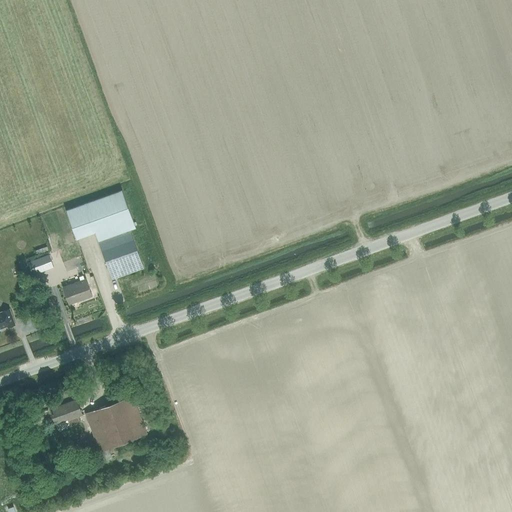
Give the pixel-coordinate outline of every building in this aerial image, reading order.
[(122,188),(65,208),(73,230),(76,239),(95,232),(98,242),(99,241),(109,271),(112,279),(144,268),(141,260),(131,230),(136,228),(122,188)] [(28,263),(33,275),(53,267),(49,256),(28,263)] [(85,280),(83,275),(79,276),(81,281),(63,287),(69,304),(92,296),(86,279),(85,280)] [(0,329),(15,324),(9,309),(0,312),(0,329)] [(133,396),(85,413),(89,424),(99,451),(108,447),(146,433),(133,396)] [(60,430),(67,428),(69,424),(79,420),(78,416),(82,414),(76,400),(50,409),(56,424),(57,429),(60,430)] [(89,442),(85,449),(90,452),(95,445),(89,442)]
